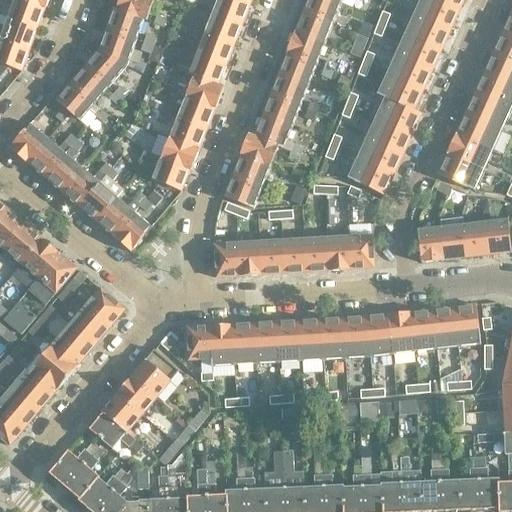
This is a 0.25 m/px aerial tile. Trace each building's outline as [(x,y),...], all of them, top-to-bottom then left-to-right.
[(37,31),(45,10),(18,0),(14,0),(11,11),(0,7),(0,16),(7,20),(37,31)] [(18,0),(45,10),(48,0),(18,0)] [(154,0),(120,0),(117,9),(147,20),(150,13),(154,0)] [(216,0),(218,0),(214,11),(244,23),(252,1),(248,0),(216,0)] [(331,0),(307,0),(303,13),(333,24),(341,4),(331,0)] [(434,0),(420,0),(413,15),(450,31),(459,11),(434,0)] [(434,0),(459,11),(464,0),(434,0)] [(114,8),(106,29),(136,42),(143,21),(146,22),(147,20),(117,9),(114,8)] [(214,11),(205,32),(235,44),(244,23),(214,11)] [(303,13),(295,33),(325,45),(333,24),(303,13)] [(386,27),(390,16),(382,13),(378,24),(386,27)] [(502,33),(511,37),(511,13),(502,33)] [(413,15),(404,35),(441,51),(450,31),(413,15)] [(0,25),(5,27),(0,39),(0,41),(30,52),(37,31),(7,20),(0,16),(0,25)] [(165,20),(155,16),(152,24),(162,27),(165,20)] [(187,27),(197,31),(201,22),(190,19),(187,27)] [(368,38),(373,27),(362,23),(358,34),(368,38)] [(381,38),(386,27),(378,24),(373,35),(381,38)] [(194,39),(197,31),(187,27),(184,35),(194,39)] [(106,29),(98,50),(127,67),(129,62),(136,42),(106,29)] [(202,41),(197,53),(227,65),(235,44),(205,32),(202,41)] [(295,33),(287,54),(317,66),(325,45),(295,33)] [(493,53),(511,62),(511,37),(502,33),(493,53)] [(404,35),(395,55),(432,71),(441,51),(404,35)] [(155,40),(145,37),(142,44),(152,47),(155,40)] [(30,52),(0,41),(0,64),(9,68),(14,70),(14,69),(22,72),(30,52)] [(360,58),(364,46),(354,42),(350,54),(360,58)] [(152,47),(142,44),(139,51),(149,55),(152,47)] [(162,51),(153,48),(147,61),(157,65),(162,51)] [(98,50),(84,67),(109,88),(127,67),(98,50)] [(191,68),(189,74),(194,76),(219,86),(219,85),(227,65),(197,53),(191,68)] [(370,67),(374,56),(366,53),(362,64),(370,67)] [(484,74),(511,87),(511,62),(493,53),(484,74)] [(287,54),(279,75),(309,86),(317,66),(287,54)] [(395,55),(386,75),(423,91),(432,71),(395,55)] [(337,64),(327,60),(323,68),(333,72),(337,64)] [(174,62),(172,68),(180,71),(180,72),(189,75),(189,74),(191,68),(184,65),(174,62)] [(0,64),(0,77),(9,68),(0,64)] [(365,78),(370,67),(362,64),(357,75),(365,78)] [(84,67),(70,84),(94,105),(104,94),(109,88),(84,67)] [(171,68),(168,76),(177,79),(180,72),(180,71),(172,68),(171,68)] [(333,72),(323,68),(320,76),(330,79),(333,72)] [(475,94),(511,111),(511,108),(511,87),(484,74),(475,94)] [(279,75),(270,95),(301,107),(309,86),(279,75)] [(346,86),(349,79),(342,75),(338,83),(346,86)] [(386,75),(377,96),(384,99),(414,112),(423,91),(386,75)] [(194,76),(185,97),(216,109),(224,88),(219,86),(194,76)] [(70,84),(56,101),(63,108),(70,114),(80,122),(94,105),(70,84)] [(119,87),(114,93),(123,100),(128,94),(119,87)] [(123,100),(114,93),(108,100),(116,108),(122,101),(123,100)] [(354,108),(358,97),(350,94),(346,105),(354,108)] [(466,114),(502,131),(511,111),(475,94),(466,114)] [(270,95),(262,116),(292,128),(301,107),(270,95)] [(180,110),(177,118),(207,130),(216,109),(185,97),(180,110)] [(384,99),(375,119),(412,135),(421,115),(414,112),(384,99)] [(321,106),(311,102),(308,110),(318,114),(321,106)] [(164,104),(160,112),(169,115),(173,107),(164,104)] [(349,120),(354,108),(346,105),(341,117),(349,120)] [(63,108),(53,120),(60,125),(70,114),(63,108)] [(108,117),(100,110),(94,117),(102,124),(108,117)] [(318,114),(308,110),(305,118),(314,121),(318,114)] [(166,124),(169,115),(160,112),(156,120),(166,124)] [(456,134),(492,151),(502,131),(466,114),(456,134)] [(262,116),(254,137),(280,147),(284,148),(292,128),(262,116)] [(174,126),(169,139),(199,151),(207,130),(177,118),(174,126)] [(375,119),(365,140),(402,156),(412,135),(375,119)] [(10,148),(27,163),(48,139),(31,125),(10,148)] [(125,136),(130,140),(136,132),(130,128),(125,136)] [(69,134),(63,141),(70,148),(76,141),(69,134)] [(456,134),(447,154),(483,172),(492,151),(456,134)] [(249,135),(241,156),(271,168),(280,147),(254,137),(249,135)] [(337,150),(342,139),(334,136),(329,147),(337,150)] [(48,139),(27,163),(45,178),(66,154),(48,139)] [(190,171),(199,151),(169,139),(160,160),(190,171)] [(365,140),(356,160),(393,176),(402,156),(365,140)] [(83,169),(72,160),(83,146),(77,141),(66,154),(45,178),(62,193),(83,169)] [(304,148),(295,144),(291,152),(301,156),(304,148)] [(333,162),(337,150),(329,147),(325,158),(333,162)] [(301,156),(291,152),(288,160),(298,163),(301,156)] [(182,192),(190,171),(160,160),(142,153),(139,163),(157,170),(152,180),(182,192)] [(447,154),(437,176),(466,189),(467,189),(474,192),(483,172),(447,154)] [(241,156),(232,176),(263,188),(271,168),(241,156)] [(356,160),(347,179),(355,183),(354,183),(384,196),(393,176),(356,160)] [(83,169),(62,193),(79,207),(100,184),(112,169),(105,164),(93,178),(83,169)] [(100,184),(79,207),(97,222),(118,199),(117,198),(123,191),(112,181),(119,174),(112,169),(100,184)] [(229,199),(229,200),(254,210),(263,188),(232,176),(224,197),(229,199)] [(448,197),(452,188),(440,183),(436,192),(448,197)] [(325,196),(325,187),(313,187),(313,195),(325,196)] [(338,188),(325,187),(325,196),(337,197),(338,188)] [(350,187),(346,195),(358,200),(361,192),(350,187)] [(296,188),(293,195),(303,199),(306,192),(296,188)] [(118,199),(97,222),(114,237),(135,213),(138,210),(140,207),(141,206),(123,191),(117,198),(118,199)] [(162,198),(154,191),(147,199),(153,204),(155,206),(162,198)] [(293,195),(290,203),(299,207),(303,199),(293,195)] [(141,206),(140,207),(146,212),(153,204),(147,199),(141,206)] [(326,225),(334,225),(333,200),(325,200),(326,225)] [(0,204),(0,221),(9,211),(0,204)] [(235,216),(238,208),(227,204),(224,212),(235,216)] [(247,221),(250,213),(238,208),(235,216),(247,221)] [(9,211),(0,221),(0,247),(4,251),(26,226),(9,211)] [(293,220),(292,211),(280,212),(281,221),(293,220)] [(281,221),(280,212),(268,213),(269,222),(281,221)] [(132,252),(152,228),(135,213),(114,237),(132,252)] [(462,219),(441,221),(442,228),(445,259),(467,257),(464,226),(463,219),(462,219)] [(508,221),(485,224),(489,255),(511,253),(508,221)] [(485,224),(464,226),(467,257),(489,255),(485,224)] [(26,226),(4,251),(21,265),(43,240),(26,226)] [(442,228),(419,231),(422,262),(445,259),(442,228)] [(369,236),(350,237),(352,270),(374,269),(372,237),(369,237),(369,236)] [(350,237),(327,238),(330,271),(352,270),(350,237)] [(327,238),(305,240),(307,273),(330,271),(327,238)] [(43,240),(21,265),(38,280),(60,255),(43,240)] [(305,240),(283,241),(285,274),(307,273),(305,240)] [(283,241),(260,242),(262,275),(285,274),(283,241)] [(260,242),(238,244),(240,277),(262,275),(260,242)] [(220,245),(215,246),(217,278),(240,277),(238,244),(220,244),(220,245)] [(38,280),(28,291),(47,307),(57,295),(72,276),(71,275),(77,269),(60,255),(38,280)] [(81,286),(73,279),(66,288),(73,295),(81,286)] [(73,295),(66,288),(57,299),(64,305),(73,295)] [(97,293),(86,306),(111,327),(125,311),(101,290),(98,293),(97,293)] [(9,312),(0,304),(0,315),(4,319),(9,312)] [(58,312),(51,306),(37,322),(37,323),(44,328),(44,329),(58,312)] [(86,306),(72,323),(97,344),(111,327),(86,306)] [(480,338),(476,306),(454,308),(459,348),(480,346),(479,338),(480,338)] [(459,348),(454,308),(433,311),(437,351),(459,348)] [(437,351),(433,311),(411,313),(415,353),(437,351)] [(26,327),(10,313),(4,319),(20,333),(26,327)] [(415,353),(411,313),(388,316),(392,356),(415,353)] [(370,359),(392,356),(388,316),(366,318),(368,359),(370,359)] [(368,359),(366,318),(365,318),(343,320),(346,360),(368,359)] [(490,319),(481,320),(483,332),(491,331),(490,319)] [(346,360),(343,320),(321,321),(324,361),(346,360)] [(321,321),(299,322),(302,363),(302,374),(323,373),(322,361),(324,361),(321,321)] [(302,363),(299,322),(277,324),(279,364),(302,363)] [(44,328),(37,323),(29,333),(35,339),(44,328)] [(72,323),(57,340),(82,361),(97,344),(72,323)] [(8,332),(0,324),(0,336),(3,339),(8,332)] [(279,364),(277,324),(254,325),(257,365),(279,364)] [(257,365),(254,325),(232,326),(235,367),(257,365)] [(211,360),(212,368),(235,367),(232,326),(210,327),(211,360)] [(211,360),(210,327),(187,329),(188,361),(211,360)] [(169,335),(162,344),(170,350),(177,341),(169,335)] [(57,340),(43,357),(68,378),(82,361),(57,340)] [(23,353),(16,347),(8,357),(15,363),(23,353)] [(492,347),(484,347),(484,359),(492,359),(492,347)] [(154,352),(132,378),(157,399),(172,382),(179,372),(156,353),(154,352)] [(15,363),(8,357),(0,366),(7,372),(15,363)] [(43,357),(29,374),(53,395),(68,378),(43,357)] [(492,371),(492,359),(484,359),(484,371),(492,371)] [(502,386),(502,389),(511,388),(511,362),(507,361),(502,386)] [(25,371),(10,388),(39,412),(53,395),(29,374),(25,371)] [(213,382),(213,374),(201,374),(201,383),(213,382)] [(132,378),(117,396),(142,417),(157,399),(132,378)] [(471,391),(471,382),(459,383),(459,392),(471,391)] [(459,392),(459,383),(446,384),(447,392),(459,392)] [(430,394),(429,385),(417,386),(418,394),(430,394)] [(418,394),(417,386),(405,387),(406,395),(418,394)] [(10,388),(0,400),(0,407),(25,429),(39,412),(10,388)] [(511,388),(502,389),(503,411),(511,410),(511,388)] [(373,399),(372,390),(360,391),(361,400),(373,399)] [(385,398),(384,390),(372,390),(373,399),(385,398)] [(338,401),(337,393),(325,394),(326,402),(338,401)] [(326,402),(325,394),(313,394),(314,403),(326,402)] [(102,413),(103,414),(104,414),(126,433),(128,434),(142,417),(117,396),(102,413)] [(294,404),(293,396),(281,397),(282,405),(294,404)] [(282,405),(281,397),(269,397),(270,406),(282,405)] [(436,399),(437,418),(451,417),(450,398),(436,399)] [(249,407),(248,399),(236,400),(237,408),(249,407)] [(419,413),(435,412),(434,399),(418,401),(419,413)] [(237,408),(236,400),(225,400),(225,409),(237,408)] [(400,415),(416,414),(415,401),(399,402),(400,415)] [(454,403),(455,415),(464,414),(463,402),(454,403)] [(381,418),(394,417),(393,403),(380,404),(381,418)] [(378,422),(377,405),(361,407),(362,424),(378,422)] [(0,407),(0,437),(10,446),(25,429),(0,407)] [(340,408),(341,430),(361,429),(360,407),(340,408)] [(201,409),(187,425),(194,432),(209,415),(201,409)] [(298,409),(280,410),(281,420),(298,419),(298,409)] [(279,410),(261,411),(261,420),(280,420),(279,410)] [(511,410),(503,411),(504,434),(511,433),(511,410)] [(98,422),(91,430),(93,433),(113,450),(121,440),(129,449),(131,447),(138,454),(143,447),(126,433),(104,414),(103,414),(97,421),(98,422)] [(464,426),(464,414),(455,415),(456,427),(464,426)] [(186,426),(173,442),(180,449),(194,432),(186,426)] [(511,433),(504,434),(478,435),(478,444),(494,444),(504,443),(505,455),(511,455),(511,433)] [(69,452),(50,474),(65,487),(84,464),(99,448),(93,444),(86,451),(85,451),(78,459),(69,452)] [(173,444),(159,460),(167,467),(181,450),(173,444)] [(313,488),(304,488),(305,511),(324,511),(323,476),(322,465),(322,453),(321,447),(314,447),(315,454),(316,476),(312,476),(313,488)] [(84,464),(65,487),(80,500),(99,479),(100,478),(91,470),(99,462),(98,461),(104,453),(99,448),(84,464)] [(430,482),(420,483),(421,511),(440,511),(439,460),(438,448),(431,449),(432,471),(429,471),(430,482)] [(172,466),(168,466),(169,511),(187,511),(187,499),(178,500),(177,488),(176,488),(175,474),(187,474),(186,451),(186,450),(172,466)] [(392,472),(381,473),(382,485),(382,486),(383,511),(402,511),(400,462),(400,458),(399,451),(391,451),(392,463),(392,472)] [(273,473),(264,474),(265,490),(266,511),(285,511),(281,452),(272,452),(273,473)] [(290,452),(281,452),(285,511),(305,511),(304,488),(301,488),(301,473),(291,473),(290,452)] [(214,455),(206,455),(206,469),(207,485),(207,511),(227,511),(227,496),(225,496),(217,496),(215,484),(214,455)] [(235,491),(225,491),(225,496),(227,496),(227,511),(246,511),(245,469),(245,468),(244,459),(244,455),(237,455),(238,480),(234,480),(235,491)] [(499,484),(498,484),(499,510),(499,511),(511,511),(511,455),(509,456),(509,471),(508,471),(509,483),(499,484)] [(408,458),(400,458),(400,462),(402,511),(421,511),(420,483),(420,472),(410,472),(408,472),(408,458)] [(485,458),(478,459),(478,469),(480,511),(491,511),(491,510),(499,510),(498,484),(499,484),(499,479),(488,480),(487,468),(486,468),(485,458)] [(368,459),(360,460),(361,476),(363,511),(383,511),(382,486),(382,485),(381,473),(379,473),(379,475),(369,476),(368,459)] [(470,481),(459,481),(461,511),(470,511),(480,511),(478,469),(478,459),(469,459),(469,469),(470,481)] [(447,460),(439,460),(440,511),(452,511),(461,511),(459,481),(449,482),(448,470),(447,470),(447,460)] [(330,465),(322,465),(323,476),(324,511),(343,511),(343,486),(342,486),(333,487),(332,475),(331,475),(330,465)] [(159,501),(151,501),(151,511),(169,511),(168,468),(160,468),(160,477),(159,477),(159,488),(159,501)] [(198,497),(187,497),(187,499),(187,511),(207,511),(207,485),(206,469),(197,469),(198,497)] [(252,469),(245,469),(246,511),(266,511),(265,490),(255,490),(254,479),(253,479),(252,469)] [(80,500),(79,501),(91,511),(95,511),(120,482),(127,475),(121,470),(115,478),(113,477),(106,485),(99,479),(80,500)] [(149,473),(138,473),(138,490),(149,489),(149,473)] [(120,482),(95,511),(120,511),(128,503),(120,497),(127,488),(126,487),(133,479),(127,475),(120,482)] [(344,486),(343,486),(343,511),(363,511),(361,476),(354,476),(353,476),(353,487),(344,487),(344,486)] [(128,503),(120,511),(151,511),(151,501),(139,502),(139,503),(128,503)]
